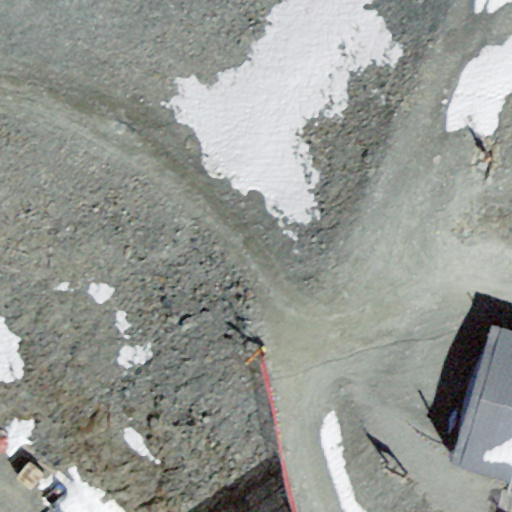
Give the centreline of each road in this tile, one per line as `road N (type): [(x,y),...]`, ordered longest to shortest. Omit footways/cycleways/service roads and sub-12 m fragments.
road 1 (track): [(313,363),(258,232),(175,143),(0,77)]
road 2 (track): [(313,363),(320,468),(337,511)]
